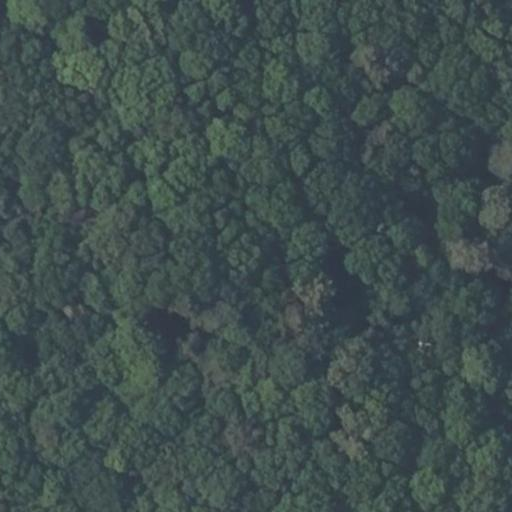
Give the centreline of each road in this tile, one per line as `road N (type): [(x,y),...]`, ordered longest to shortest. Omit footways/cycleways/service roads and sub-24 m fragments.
road 1 (track): [(106,511),(113,369),(52,156),(105,75),(119,0)]
road 2 (track): [(207,511),(105,75)]
